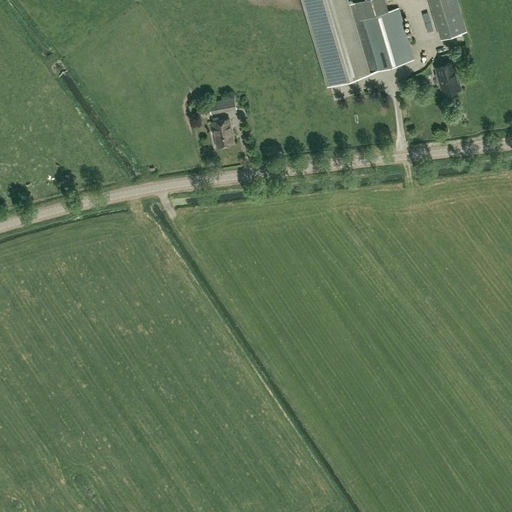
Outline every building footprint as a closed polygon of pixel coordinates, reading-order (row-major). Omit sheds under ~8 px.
[(413,59),(398,8),(388,11),(384,0),(361,0),(350,4),(348,0),(301,0),(326,83),(356,76),(369,73),(413,59)] [(467,30),(457,0),(429,0),(441,38),(467,30)] [(452,62),(435,67),(436,73),(434,74),(438,86),(440,86),(442,94),(459,89),(452,62)] [(209,102),(210,112),(236,107),(234,97),(209,102)] [(212,121),(217,146),(234,143),(229,118),(212,121)]
